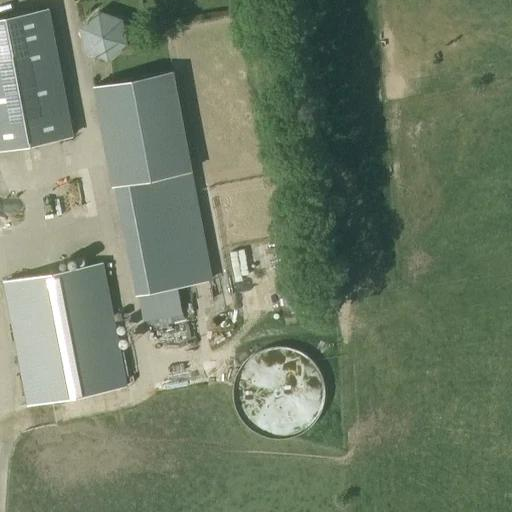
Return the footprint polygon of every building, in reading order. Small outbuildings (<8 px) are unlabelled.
[(0,147),(72,134),(48,8),(0,17),(0,147)] [(124,17),(99,10),(80,27),(85,52),(108,60),(128,43),(124,17)] [(113,184),(119,183),(168,174),(192,170),(174,71),(95,86),(113,184)] [(183,252),(168,174),(119,183),(134,262),(183,252)] [(262,272),(283,271),(283,242),(261,242),(262,272)] [(129,386),(104,262),(3,281),(28,404),(129,386)] [(287,441),(331,378),(272,338),(229,401),(287,441)]
